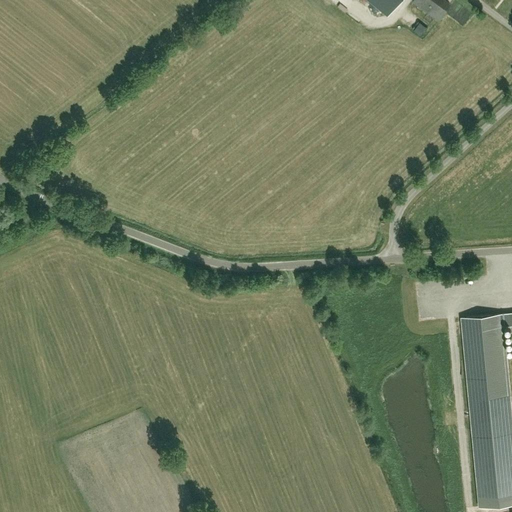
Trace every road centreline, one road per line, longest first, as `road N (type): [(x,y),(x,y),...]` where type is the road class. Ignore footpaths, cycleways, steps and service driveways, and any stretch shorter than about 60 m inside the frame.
road 1 (unclassified): [(394,258),(223,264),(0,178)]
road 2 (unclassified): [(394,258),(403,204),(511,104)]
